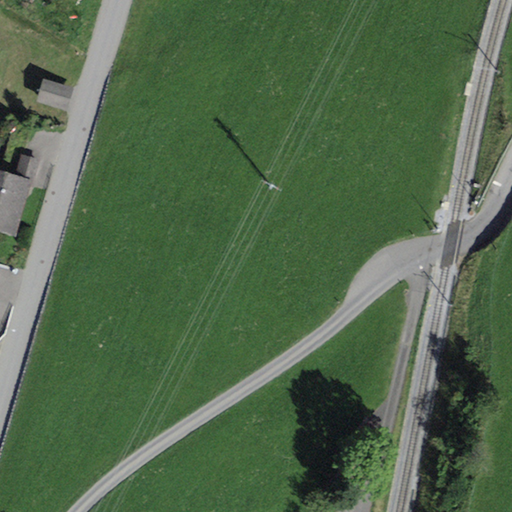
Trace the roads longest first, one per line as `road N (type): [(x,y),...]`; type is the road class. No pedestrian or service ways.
road 1 (residential): [(79,511),(113,478),(308,345),(402,266),(478,233),(511,181)]
road 2 (residential): [(114,0),(0,391)]
